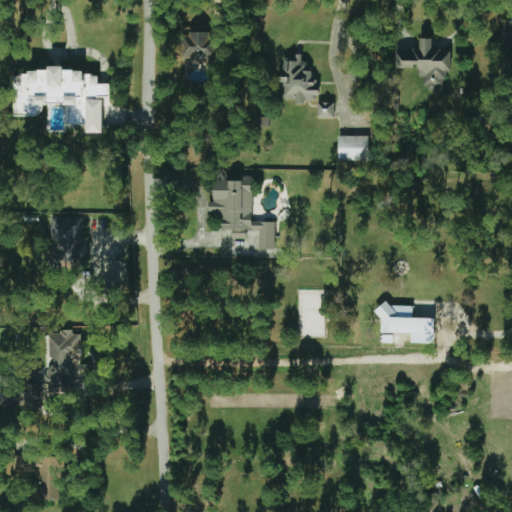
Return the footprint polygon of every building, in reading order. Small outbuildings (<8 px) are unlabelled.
[(500,53),(511,53),(511,22),(502,21),(500,53)] [(217,31),(183,32),(184,63),(218,62),(217,31)] [(395,50),(395,67),(418,68),(417,88),(440,89),(440,80),(448,80),(449,50),(431,49),(431,38),(419,38),(418,50),(395,50)] [(281,56),(283,100),(293,100),(293,102),(315,101),(313,61),(301,61),(301,56),(281,56)] [(13,115),(41,115),(41,104),(64,104),(64,123),(85,123),(85,133),(102,132),(101,98),(109,97),(109,83),(97,84),(97,74),(83,75),(83,69),(63,70),(63,65),(47,65),(47,71),(12,72),(13,115)] [(333,102),(315,102),(316,119),(334,118),(333,102)] [(368,135),(337,135),(337,160),(367,160),(368,135)] [(251,221),(252,178),(212,178),(212,202),(207,202),(207,211),(220,211),(220,229),(231,229),(231,239),(245,239),(245,230),(258,230),(258,249),(274,249),(274,222),(251,221)] [(81,217),(48,219),(50,265),(86,263),(85,240),(82,240),(81,217)] [(434,344),(434,318),(412,317),(412,306),(379,305),(378,333),(410,333),(410,343),(434,344)] [(43,415),(48,393),(67,386),(68,381),(73,383),(85,378),(87,366),(78,364),(82,345),(78,335),(72,334),(70,330),(65,329),(50,336),(47,349),(53,364),(46,368),(43,381),(45,387),(22,382),(20,391),(9,389),(1,392),(0,398),(0,403),(16,407),(17,410),(43,415)]
